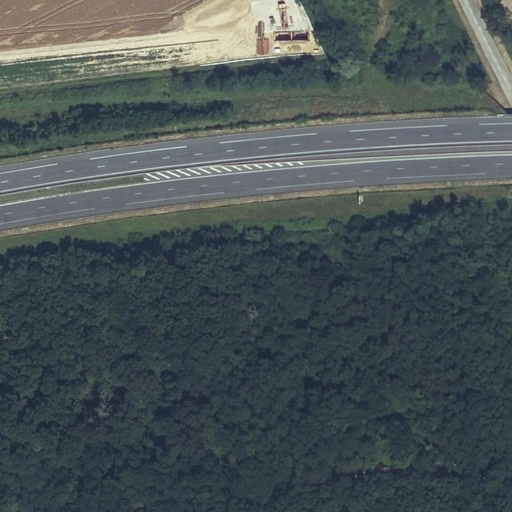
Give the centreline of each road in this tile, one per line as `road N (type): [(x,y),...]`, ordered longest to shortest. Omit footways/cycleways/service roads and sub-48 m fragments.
road 1 (motorway): [(0,214),(273,178),(511,163)]
road 2 (motorway): [(511,132),(210,152),(0,182)]
road 3 (track): [(33,511),(511,451)]
